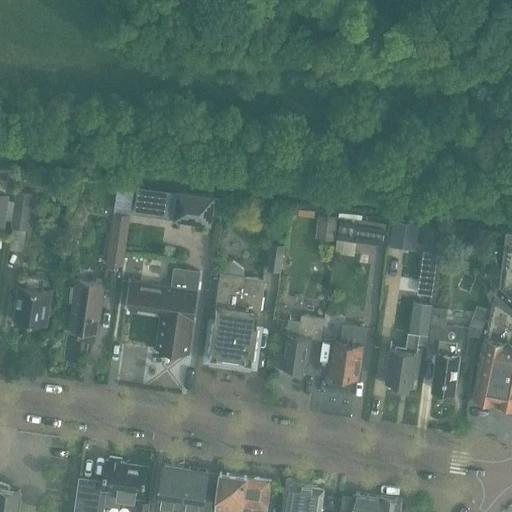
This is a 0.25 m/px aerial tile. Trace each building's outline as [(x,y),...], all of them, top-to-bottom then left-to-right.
[(26,230),(28,230),(32,193),(16,191),(9,249),(23,251),(26,230)] [(0,226),(5,228),(9,195),(0,193),(0,226)] [(216,199),(172,193),(168,218),(212,225),(216,199)] [(113,213),(106,264),(123,266),(130,215),(113,213)] [(335,241),(336,216),(318,214),(316,239),(335,241)] [(387,223),(345,218),(342,239),(384,245),(387,223)] [(394,221),(391,246),(404,248),(408,223),(394,221)] [(433,279),(441,228),(427,226),(420,277),(433,279)] [(511,298),(511,227),(507,227),(500,287),(511,298)] [(284,245),(270,243),(266,270),(280,272),(284,245)] [(230,359),(246,361),(253,358),(265,281),(244,278),(245,270),(233,260),(225,271),(212,353),(220,357),(230,359)] [(176,269),(174,288),(167,287),(164,313),(159,349),(189,353),(194,319),(196,319),(200,294),(198,292),(201,272),(176,269)] [(29,275),(28,287),(21,286),(16,320),(47,325),(52,290),(44,289),(45,278),(29,275)] [(107,284),(79,280),(71,329),(100,333),(107,284)] [(129,309),(164,313),(167,287),(133,283),(129,309)] [(511,309),(496,294),(492,302),(473,396),(498,401),(497,407),(511,410),(511,309)] [(418,352),(416,352),(418,343),(427,345),(433,305),(414,302),(406,350),(392,348),(387,382),(388,382),(389,385),(398,387),(401,384),(413,386),(418,352)] [(460,356),(467,357),(470,335),(479,336),(487,315),(476,311),(469,328),(431,323),(427,352),(439,353),(434,389),(455,392),(460,356)] [(304,370),(307,370),(312,338),(322,340),(325,319),(302,315),(301,323),(290,321),(288,335),(286,335),(281,366),(285,367),(284,371),(303,374),(304,370)] [(353,378),(359,379),(367,328),(345,325),(343,341),(334,340),(329,374),(336,375),(335,381),(352,384),(353,378)] [(148,465),(122,462),(122,458),(110,457),(110,460),(107,460),(104,482),(81,479),(76,511),(102,511),(103,504),(113,505),(119,501),(119,498),(134,500),(135,497),(143,498),(148,465)] [(159,506),(182,509),(181,511),(210,511),(211,509),(213,497),(205,496),(208,470),(165,464),(159,506)] [(215,510),(211,509),(210,511),(242,511),(243,506),(268,509),(272,480),(220,472),(215,510)] [(286,511),(320,511),(324,487),(291,483),(286,511)] [(0,511),(18,511),(21,491),(0,487),(0,511)] [(342,494),(339,511),(399,511),(402,498),(380,495),(380,496),(355,492),(355,496),(342,494)] [(148,511),(150,502),(139,501),(137,511),(148,511)]
